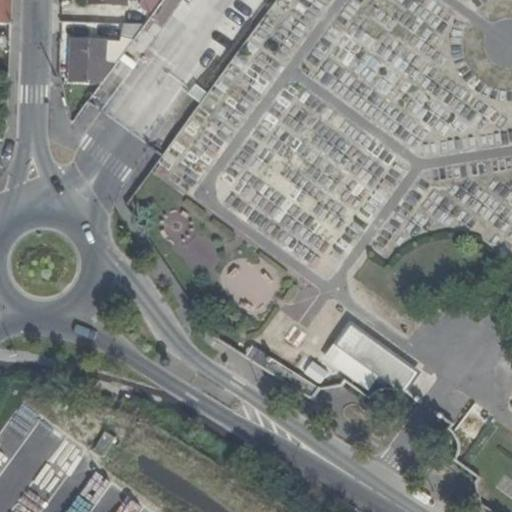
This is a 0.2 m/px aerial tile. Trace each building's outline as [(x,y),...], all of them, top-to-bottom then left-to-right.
[(0,0),(0,24),(12,25),(13,0),(0,0)] [(79,78),(106,78),(121,56),(111,55),(112,37),(76,35),(73,78),(79,78)] [(78,86),(93,96),(106,78),(79,78),(78,86)] [(223,275),(247,309),(271,292),(247,258),(223,275)] [(340,343),(366,363),(405,390),(417,371),(353,325),(340,343)] [(358,376),(366,363),(340,343),(331,356),(358,376)] [(257,344),(248,356),(315,398),(323,386),(257,344)] [(323,384),(330,371),(313,363),(307,376),(323,384)]
